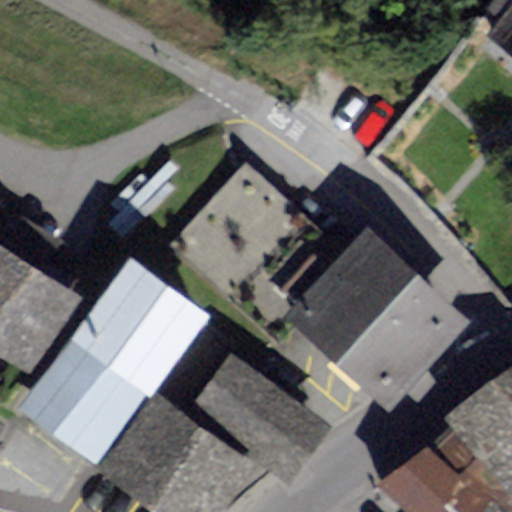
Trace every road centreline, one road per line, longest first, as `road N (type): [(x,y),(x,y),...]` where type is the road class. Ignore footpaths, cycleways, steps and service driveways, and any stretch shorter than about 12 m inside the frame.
road 1 (unclassified): [(507,329),(343,169),(213,83),(57,0)]
road 2 (residential): [(507,329),(369,443),(309,511)]
